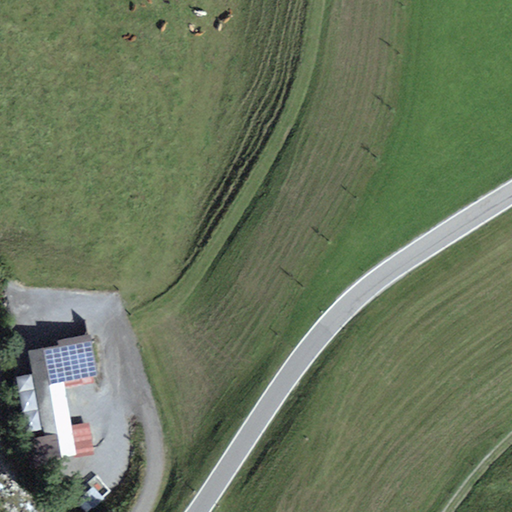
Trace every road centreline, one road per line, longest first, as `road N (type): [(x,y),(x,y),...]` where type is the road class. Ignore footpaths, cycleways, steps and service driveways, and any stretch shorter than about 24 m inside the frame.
road 1 (tertiary): [(511,192),(344,308),(197,511)]
road 2 (track): [(193,0),(171,225),(122,300)]
